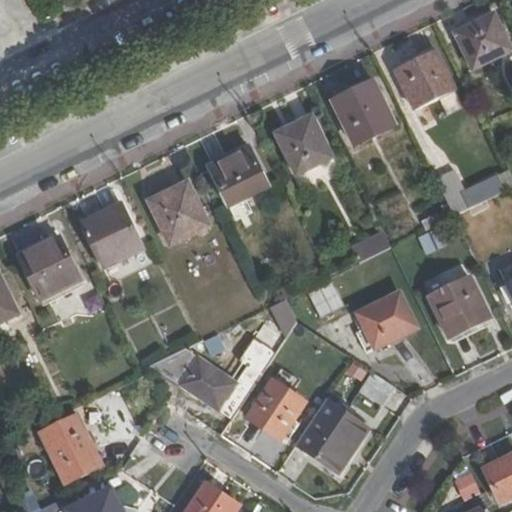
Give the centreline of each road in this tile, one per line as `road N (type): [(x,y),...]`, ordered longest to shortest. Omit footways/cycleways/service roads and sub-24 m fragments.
road 1 (residential): [(0,188),(377,0)]
road 2 (residential): [(360,511),(425,413),(511,371)]
road 3 (residential): [(174,427),(307,511)]
